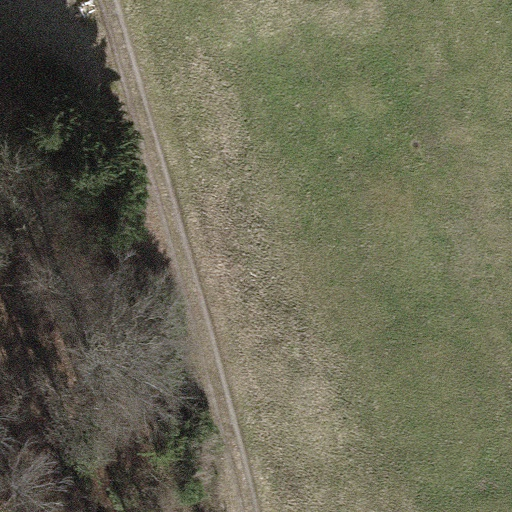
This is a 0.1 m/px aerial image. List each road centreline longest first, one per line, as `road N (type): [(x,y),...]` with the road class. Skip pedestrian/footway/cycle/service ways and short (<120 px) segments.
road 1 (track): [(243,511),(99,0)]
road 2 (track): [(401,0),(448,172),(511,331)]
